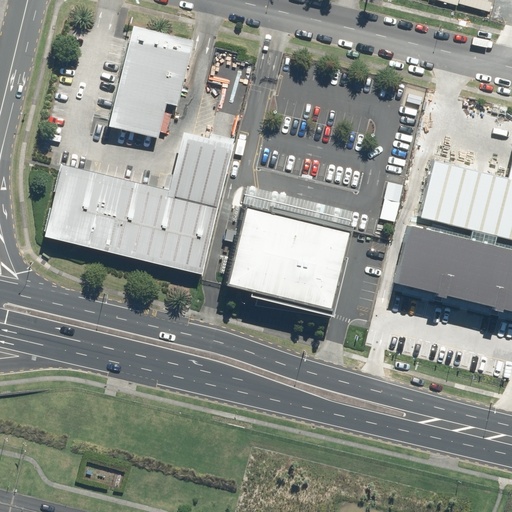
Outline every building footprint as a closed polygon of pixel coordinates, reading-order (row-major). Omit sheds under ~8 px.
[(192,38),(130,24),(127,38),(108,123),(159,135),(167,99),(178,102),(192,38)] [(165,188),(59,163),(42,233),(202,271),(233,141),(180,128),(177,140),(165,188)] [(511,238),(511,137),(502,175),(429,159),(416,216),(511,238)] [(399,186),(385,183),(377,218),(392,221),(399,186)] [(266,209),(243,204),(226,283),(248,287),(248,291),(258,294),(256,301),(333,317),(354,220),(268,202),(266,209)] [(511,246),(407,221),(393,280),(511,308),(511,246)]
